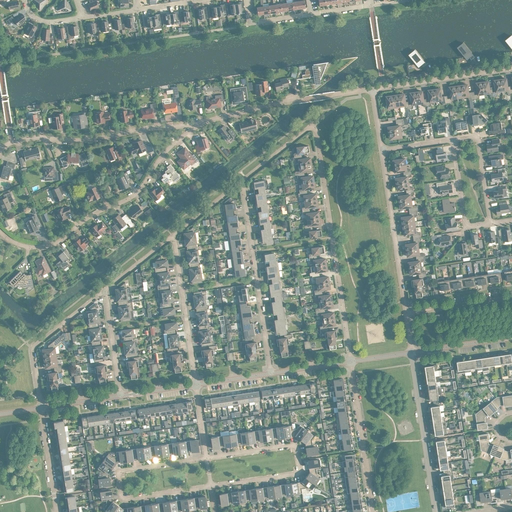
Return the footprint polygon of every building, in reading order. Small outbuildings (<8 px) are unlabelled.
[(19,7),(17,0),(15,0),(8,2),(8,1),(10,9),(19,7)] [(61,11),(68,11),(71,6),(68,0),(61,0),(58,5),(61,11)] [(88,3),(91,10),(99,7),(96,0),(92,0),(93,1),(88,3)] [(240,3),(235,3),(236,13),(245,12),(243,1),(240,1),(240,3)] [(222,5),(217,6),(218,16),(226,15),(224,3),(221,4),(222,5)] [(236,13),(235,3),(230,4),(230,3),(226,3),(228,14),(236,13)] [(218,16),(217,6),(211,7),(211,5),(208,6),(210,17),(218,16)] [(198,9),(199,19),(208,18),(206,6),(203,6),(203,8),(198,9)] [(180,10),(182,21),(190,20),(190,19),(189,11),(188,10),(183,11),(183,9),(180,10)] [(175,12),(170,13),(171,23),(180,22),(178,10),(175,11),(175,12)] [(171,23),(170,13),(165,14),(165,12),(161,13),(163,24),(171,23)] [(16,22),(18,25),(27,19),(22,13),(14,19),(12,16),(6,20),(9,23),(12,21),(14,23),(16,22)] [(153,26),(153,29),(162,27),(160,13),(156,13),(157,15),(152,16),(153,26)] [(145,27),(153,26),(152,16),(146,17),(146,15),(143,15),(145,27)] [(134,26),(134,27),(138,27),(137,21),(134,21),(133,16),(126,17),(127,23),(127,26),(128,27),(134,26)] [(122,28),(122,29),(125,29),(125,26),(124,24),(124,23),(121,23),(120,18),(113,19),(114,25),(115,28),(115,29),(122,28)] [(101,21),(102,31),(109,30),(109,31),(112,31),(111,25),(108,25),(108,20),(101,21)] [(100,34),(99,27),(96,27),(95,22),(88,23),(90,33),(94,32),(95,35),(100,34)] [(36,36),(33,34),(37,26),(30,23),(25,32),(29,34),(27,38),(33,41),(36,36)] [(74,34),(78,34),(77,25),(70,26),(71,30),(67,30),(68,38),(74,37),(74,34)] [(57,28),(59,38),(65,37),(64,27),(57,28)] [(48,43),(52,44),(53,37),(49,36),(50,29),(43,28),(42,39),(49,39),(48,43)] [(459,48),(466,57),(468,55),(471,59),(475,56),(463,42),(461,45),(462,46),(459,48)] [(411,56),(417,63),(418,64),(420,62),(423,66),(426,64),(415,50),(412,52),(414,53),(411,56)] [(320,83),(320,78),(326,62),(313,64),(314,65),(312,65),(313,70),(305,71),(306,74),(302,74),(303,78),(310,77),(311,73),(313,73),(315,84),(320,83)] [(275,83),(277,91),(283,89),(282,87),(285,86),(285,84),(288,84),(286,77),(280,79),(281,81),(275,83)] [(507,78),(500,79),(502,90),(507,90),(509,95),(511,94),(511,93),(511,86),(508,86),(507,78)] [(495,88),(493,88),(494,96),(497,95),(498,91),(502,90),(500,79),(494,80),(495,88)] [(256,94),(258,94),(259,94),(260,95),(261,94),(262,94),(264,94),(264,91),(267,90),(266,80),(262,80),(262,83),(255,84),(256,94)] [(489,81),(482,82),(484,93),(489,93),(490,96),(494,96),(493,88),(490,89),(489,81)] [(477,91),(472,91),(473,99),(479,98),(480,94),(484,93),(482,82),(476,83),(477,91)] [(468,84),(461,85),(463,96),(468,96),(469,99),(473,99),(472,91),(469,92),(468,84)] [(450,95),(448,95),(449,102),(452,102),(453,98),(457,97),(455,86),(449,87),(450,95)] [(232,96),(233,95),(234,95),(235,101),(244,99),(243,94),(246,93),(245,87),(231,89),(232,96)] [(441,88),(434,89),(436,100),(441,100),(442,103),(446,103),(445,95),(442,96),(441,88)] [(429,98),(427,98),(428,106),(431,105),(432,101),(436,100),(434,89),(428,90),(429,98)] [(411,100),(409,101),(410,108),(413,108),(414,104),(418,103),(416,91),(410,92),(411,100)] [(423,91),(416,91),(418,103),(423,102),(424,106),(428,106),(427,98),(424,99),(423,91)] [(398,94),(400,106),(405,105),(406,109),(408,109),(410,108),(409,101),(406,101),(405,93),(398,94)] [(206,99),(208,108),(221,106),(220,101),(224,100),(223,94),(215,95),(215,98),(210,99),(209,96),(206,96),(206,99)] [(164,104),(165,112),(177,110),(176,105),(179,105),(178,98),(174,98),(174,102),(164,104)] [(188,105),(189,105),(190,109),(196,108),(196,106),(201,105),(200,99),(195,100),(194,98),(187,99),(188,105)] [(141,109),(142,118),(147,117),(149,116),(149,117),(153,117),(153,112),(157,111),(155,103),(150,103),(151,108),(141,109)] [(484,123),(485,123),(488,119),(482,114),(474,115),(473,107),(469,108),(470,119),(473,118),(474,127),(479,126),(482,126),(484,123)] [(121,116),(122,121),(128,120),(128,117),(133,116),(132,110),(127,111),(126,109),(120,110),(120,111),(119,111),(120,116),(121,116)] [(29,114),(30,126),(38,124),(37,117),(42,117),(40,110),(32,111),(33,114),(29,114)] [(95,112),(97,122),(105,121),(104,119),(110,118),(109,112),(103,112),(103,110),(95,112)] [(73,121),(74,128),(81,127),(81,126),(84,125),(83,119),(86,119),(85,112),(82,112),(82,114),(78,114),(79,116),(71,117),(71,121),(73,121)] [(52,117),(53,128),(61,127),(61,122),(61,121),(64,120),(64,121),(63,113),(56,113),(57,116),(52,117)] [(389,126),(389,132),(401,131),(400,126),(404,124),(404,121),(403,118),(396,119),(395,116),(388,117),(388,120),(396,119),(397,125),(389,126)] [(447,126),(447,124),(450,124),(449,117),(446,118),(446,119),(441,120),(441,123),(439,123),(439,127),(438,127),(439,132),(444,132),(444,131),(445,130),(445,131),(447,131),(446,126),(447,126)] [(240,123),(242,131),(247,129),(248,130),(251,129),(252,128),(256,127),(254,119),(253,120),(251,118),(250,120),(240,123)] [(467,128),(467,123),(466,121),(456,122),(457,130),(467,128)] [(429,130),(429,129),(432,129),(431,122),(423,123),(423,126),(416,128),(417,134),(421,133),(421,135),(429,134),(429,130)] [(490,125),(491,130),(489,130),(489,135),(505,132),(504,128),(502,128),(501,122),(492,123),(491,123),(491,124),(490,125)] [(226,137),(228,140),(235,134),(231,129),(229,131),(224,125),(218,129),(225,138),(226,137)] [(195,145),(197,151),(204,149),(203,148),(208,146),(206,137),(200,139),(201,140),(197,141),(198,144),(195,145)] [(487,144),(488,151),(498,149),(498,145),(500,144),(499,138),(492,139),(493,143),(487,144)] [(130,147),(133,153),(137,151),(138,152),(145,149),(147,153),(153,150),(150,142),(145,145),(143,144),(141,139),(134,142),(135,145),(130,147)] [(293,153),(294,156),(301,155),(301,152),(309,151),(308,145),(296,147),(297,151),(293,153)] [(110,159),(115,157),(116,160),(122,157),(118,150),(116,151),(116,150),(115,150),(113,146),(106,149),(110,159)] [(178,153),(181,157),(181,159),(178,161),(184,167),(194,159),(196,162),(198,159),(197,157),(194,159),(185,147),(178,153)] [(24,151),(26,159),(39,156),(37,148),(24,151)] [(448,159),(447,152),(443,153),(443,151),(443,148),(437,149),(438,153),(436,154),(437,161),(448,159)] [(60,158),(64,167),(66,166),(67,165),(67,164),(68,164),(68,161),(78,161),(78,160),(80,160),(82,163),(82,164),(83,164),(83,165),(84,165),(85,165),(89,163),(87,158),(84,152),(78,155),(78,153),(74,153),(74,152),(71,152),(71,153),(68,153),(68,154),(60,158)] [(491,160),(492,166),(502,164),(501,158),(503,158),(503,154),(489,156),(489,160),(491,160)] [(299,160),(299,165),(311,163),(310,157),(302,158),(301,155),(294,156),(292,157),(293,160),(299,160)] [(1,176),(8,178),(9,174),(10,174),(11,174),(12,174),(12,173),(12,172),(11,172),(11,171),(10,171),(11,167),(13,168),(15,163),(7,161),(6,165),(4,165),(2,173),(1,173),(0,175),(1,176)] [(164,182),(167,180),(168,182),(172,179),(173,180),(175,178),(176,180),(180,177),(175,170),(174,169),(170,163),(167,166),(169,169),(162,174),(163,176),(161,178),(164,182)] [(295,175),(297,174),(304,173),(304,170),(312,169),(311,163),(299,165),(300,169),(295,172),(295,175)] [(403,170),(404,173),(411,172),(411,169),(407,168),(406,164),(394,166),(395,172),(403,170)] [(450,176),(449,168),(444,169),(443,165),(436,166),(437,174),(440,173),(441,178),(442,178),(446,177),(450,176)] [(52,176),(52,179),(58,179),(57,171),(54,172),(54,166),(44,167),(44,177),(52,176)] [(491,174),(492,181),(493,181),(493,182),(497,181),(497,180),(503,179),(502,172),(505,171),(505,167),(498,168),(498,173),(491,174)] [(117,178),(122,188),(129,185),(127,181),(128,180),(127,180),(130,179),(129,177),(128,173),(127,171),(121,174),(122,176),(117,178)] [(396,177),(397,184),(409,182),(408,177),(412,176),(411,172),(404,173),(404,176),(396,177)] [(301,178),(302,183),(313,181),(313,175),(305,176),(304,173),(297,174),(297,178),(301,178)] [(260,187),(260,190),(267,189),(266,185),(264,186),(263,180),(258,181),(258,180),(258,179),(257,178),(256,178),(255,178),(252,180),(253,188),(260,187)] [(299,189),(299,192),(307,191),(306,188),(314,187),(313,181),(302,183),(303,187),(299,189)] [(452,184),(447,185),(446,184),(446,181),(436,182),(437,187),(440,186),(441,194),(447,193),(446,192),(453,191),(452,184)] [(406,189),(406,191),(414,190),(413,187),(409,186),(409,182),(397,184),(398,190),(406,189)] [(86,195),(89,200),(93,198),(93,197),(95,196),(96,198),(100,196),(99,194),(103,192),(99,184),(95,185),(95,186),(88,189),(89,191),(88,191),(87,191),(86,191),(85,192),(84,193),(85,194),(85,195),(86,195)] [(54,198),(55,201),(63,197),(61,193),(62,192),(64,191),(62,185),(50,190),(53,195),(52,196),(52,197),(52,198),(53,199),(54,198)] [(149,193),(155,200),(159,196),(164,191),(160,186),(156,189),(155,188),(149,193)] [(494,191),(495,197),(504,196),(503,190),(506,189),(506,186),(500,187),(500,190),(494,191)] [(254,193),(255,199),(266,198),(265,192),(267,192),(267,189),(260,190),(261,192),(254,193)] [(399,195),(400,202),(411,200),(411,195),(414,194),(414,190),(406,191),(407,194),(399,195)] [(0,203),(0,204),(3,210),(11,207),(9,202),(14,200),(10,191),(3,194),(5,197),(0,199),(0,203)] [(304,196),(305,201),(316,199),(315,193),(307,194),(307,191),(299,192),(298,193),(298,196),(304,196)] [(263,204),(263,207),(269,206),(269,203),(266,203),(266,198),(255,199),(256,205),(263,204)] [(455,205),(454,202),(450,203),(449,198),(442,199),(444,211),(455,210),(455,207),(455,205)] [(223,204),(224,213),(232,212),(232,209),(236,208),(236,209),(236,208),(235,201),(235,200),(234,200),(233,199),(233,200),(232,200),(230,202),(230,203),(223,204)] [(301,207),(302,210),(309,209),(309,206),(317,205),(316,199),(305,201),(305,205),(301,207)] [(409,207),(410,212),(417,211),(419,211),(418,205),(412,204),(411,200),(400,202),(401,208),(409,207)] [(497,208),(497,213),(498,213),(498,214),(502,213),(501,212),(509,211),(509,210),(509,209),(509,208),(509,207),(509,206),(508,205),(508,204),(507,204),(507,201),(500,202),(500,207),(497,208)] [(129,211),(134,218),(143,211),(138,204),(134,207),(133,208),(132,208),(129,211)] [(58,217),(60,220),(67,217),(65,213),(67,212),(67,213),(71,211),(68,206),(63,208),(63,207),(55,210),(56,213),(56,214),(56,215),(56,216),(57,217),(58,217)] [(257,211),(258,217),(268,216),(267,210),(270,210),(269,206),(263,207),(263,210),(257,211)] [(146,210),(151,218),(156,214),(150,207),(146,210)] [(307,214),(307,219),(319,217),(318,211),(310,212),(309,209),(302,210),(303,214),(307,214)] [(402,216),(403,223),(414,221),(414,216),(418,215),(417,211),(410,212),(410,215),(402,216)] [(227,216),(228,222),(238,220),(237,214),(233,215),(232,212),(224,213),(224,216),(227,216)] [(25,221),(30,231),(37,228),(36,224),(36,223),(38,222),(35,214),(29,217),(30,219),(25,221)] [(112,219),(119,228),(126,223),(125,222),(126,221),(131,226),(134,224),(125,214),(123,216),(122,217),(119,214),(112,219)] [(265,222),(266,225),(272,224),(271,221),(269,221),(268,216),(258,217),(259,223),(265,222)] [(304,225),(305,228),(312,227),(312,224),(320,223),(319,217),(307,219),(308,223),(304,225)] [(445,224),(446,230),(458,229),(457,222),(455,222),(454,217),(447,218),(448,223),(445,224)] [(225,222),(226,231),(233,230),(235,230),(234,227),(238,226),(239,226),(238,220),(228,222),(225,222)] [(96,235),(96,236),(102,231),(102,230),(106,227),(102,221),(99,223),(100,224),(98,226),(96,224),(90,228),(93,232),(95,236),(96,235)] [(260,229),(261,235),(271,233),(270,228),(272,227),(272,224),(266,225),(266,228),(260,229)] [(184,233),(185,238),(195,237),(198,236),(197,231),(195,232),(194,226),(188,230),(188,232),(184,233)] [(312,227),(305,228),(303,229),(304,232),(309,232),(310,237),(322,235),(321,229),(313,230),(312,227)] [(413,234),(413,236),(421,235),(420,232),(416,231),(415,227),(404,228),(405,235),(413,234)] [(504,229),(505,233),(503,233),(504,241),(511,239),(511,232),(510,232),(510,228),(504,229)] [(226,231),(228,240),(241,238),(240,232),(239,232),(233,233),(233,230),(226,231)] [(498,236),(495,236),(494,231),(487,232),(489,242),(495,241),(495,243),(499,242),(498,236)] [(271,233),(261,235),(261,241),(268,240),(268,243),(275,242),(274,239),(272,239),(271,233)] [(478,239),(477,233),(471,234),(472,243),(476,243),(476,247),(483,246),(481,239),(478,239)] [(452,243),(450,235),(442,237),(441,234),(431,235),(432,240),(439,239),(440,245),(452,243)] [(74,242),(80,250),(86,246),(85,244),(89,241),(85,236),(82,238),(81,240),(79,238),(74,242)] [(186,244),(187,247),(197,246),(195,237),(185,238),(186,244)] [(228,240),(229,249),(238,248),(237,245),(241,244),(241,238),(228,240)] [(406,243),(407,250),(418,248),(418,244),(422,242),(421,238),(414,239),(414,242),(406,243)] [(466,248),(466,244),(466,242),(459,243),(460,249),(458,251),(458,252),(458,253),(458,254),(459,255),(460,255),(464,254),(464,252),(467,252),(467,254),(470,253),(470,247),(466,248)] [(187,250),(187,256),(198,255),(197,246),(187,247),(187,250)] [(308,254),(309,257),(316,256),(316,253),(324,252),(323,246),(312,247),(312,252),(308,254)] [(62,267),(64,269),(70,264),(66,260),(71,255),(66,248),(58,255),(61,259),(56,263),(60,268),(62,267)] [(232,252),(233,257),(243,256),(242,250),(238,251),(238,248),(229,249),(230,252),(232,252)] [(416,255),(416,257),(424,256),(424,257),(425,256),(425,253),(419,253),(418,248),(407,250),(408,256),(416,255)] [(271,259),(271,262),(277,261),(277,258),(275,258),(274,252),(268,253),(268,252),(269,252),(263,253),(264,260),(271,259)] [(154,267),(155,270),(167,268),(167,265),(166,259),(161,260),(160,255),(156,259),(157,266),(154,267)] [(189,262),(189,265),(199,264),(198,255),(187,256),(188,262),(189,262)] [(41,272),(42,274),(50,270),(43,256),(40,258),(39,258),(37,259),(36,260),(35,260),(38,266),(35,268),(38,273),(41,272)] [(230,258),(232,267),(240,265),(240,262),(244,262),(243,256),(233,257),(230,258)] [(314,261),(314,265),(326,264),(325,258),(317,259),(316,256),(309,257),(310,260),(314,261)] [(409,261),(410,268),(421,266),(421,262),(424,260),(424,257),(424,256),(416,257),(417,260),(409,261)] [(265,266),(266,272),(279,270),(277,261),(271,262),(269,262),(269,265),(266,266),(265,266)] [(189,268),(190,274),(201,272),(199,264),(189,265),(190,268),(189,268)] [(311,272),(312,275),(319,274),(319,271),(327,270),(326,264),(314,265),(315,270),(311,272)] [(240,265),(232,267),(232,270),(235,270),(235,275),(241,275),(240,276),(241,276),(246,275),(245,268),(241,268),(240,265)] [(419,273),(419,275),(426,274),(426,271),(422,271),(421,266),(410,268),(411,274),(419,273)] [(158,273),(159,279),(169,277),(168,271),(167,268),(155,270),(155,274),(158,273)] [(31,273),(26,274),(25,275),(24,275),(23,274),(20,270),(9,281),(13,285),(17,282),(18,283),(21,286),(27,284),(27,286),(33,284),(31,273)] [(271,277),(272,280),(280,279),(279,270),(266,272),(267,278),(271,277)] [(201,272),(190,274),(191,280),(192,283),(202,282),(201,272)] [(316,279),(317,283),(328,282),(328,276),(320,277),(319,274),(312,275),(312,278),(316,279)] [(412,286),(415,285),(421,284),(424,284),(423,280),(427,278),(426,274),(419,275),(419,278),(411,279),(412,286)] [(156,279),(158,288),(160,287),(160,288),(170,286),(169,283),(170,283),(169,277),(159,279),(156,279)] [(445,289),(444,280),(444,277),(437,278),(439,290),(445,289)] [(268,284),(269,290),(281,288),(280,279),(272,280),(272,283),(268,284)] [(115,288),(116,294),(127,293),(125,281),(119,286),(120,288),(115,288)] [(314,290),(314,293),(322,292),(321,289),(329,288),(328,282),(317,283),(318,288),(314,290)] [(235,285),(236,295),(249,293),(248,287),(244,287),(243,284),(235,285)] [(415,285),(417,297),(423,296),(421,284),(415,285)] [(159,297),(161,297),(172,295),(171,289),(170,289),(170,286),(160,288),(160,287),(158,288),(159,297)] [(231,286),(221,288),(222,297),(225,296),(224,292),(227,291),(227,290),(232,289),(231,286)] [(274,298),(276,298),(283,297),(287,296),(286,291),(282,292),(281,288),(269,290),(270,296),(274,295),(274,298)] [(193,295),(194,301),(205,299),(204,294),(206,293),(206,290),(194,292),(194,291),(193,291),(194,295),(193,295)] [(319,297),(320,301),(331,300),(330,294),(322,295),(322,292),(314,293),(315,297),(319,297)] [(118,300),(118,303),(128,301),(127,293),(116,294),(117,300),(118,300)] [(236,295),(237,303),(246,302),(245,299),(249,299),(250,299),(249,293),(236,295)] [(160,306),(163,306),(163,305),(173,304),(172,301),(173,301),(172,295),(161,297),(162,302),(160,302),(160,306)] [(271,301),(271,307),(282,306),(281,300),(283,300),(283,297),(276,298),(277,301),(271,301)] [(195,306),(196,310),(206,308),(208,308),(208,304),(205,305),(205,299),(194,301),(195,307),(195,306)] [(315,308),(316,311),(324,310),(324,307),(332,306),(331,300),(320,301),(320,306),(315,308)] [(119,312),(132,310),(133,310),(132,301),(128,301),(118,303),(119,306),(118,306),(119,312)] [(237,303),(239,312),(251,310),(251,304),(250,304),(250,305),(246,305),(246,302),(237,303)] [(86,311),(87,317),(98,315),(97,309),(96,309),(96,304),(90,308),(86,311)] [(163,305),(163,306),(164,314),(174,313),(174,307),(173,307),(173,304),(163,305)] [(277,313),(277,316),(286,314),(284,305),(282,306),(271,307),(272,313),(273,313),(277,313)] [(196,313),(197,319),(207,317),(206,308),(196,310),(196,313)] [(132,310),(119,312),(120,318),(121,321),(134,319),(132,310)] [(239,312),(240,321),(248,320),(248,317),(252,316),(251,310),(239,312)] [(322,315),(322,319),(334,318),(333,312),(325,313),(324,310),(316,311),(316,314),(322,315)] [(273,319),(274,325),(284,324),(287,323),(286,314),(277,316),(278,319),(274,319),(273,319)] [(87,317),(89,325),(99,324),(98,321),(99,321),(98,315),(87,317)] [(198,324),(199,327),(209,326),(211,326),(210,322),(208,322),(207,317),(197,319),(198,324)] [(319,326),(320,329),(327,328),(327,325),(335,324),(334,318),(322,319),(323,324),(319,326)] [(240,321),(241,330),(254,328),(253,322),(249,323),(248,320),(240,321)] [(164,333),(167,332),(177,331),(176,328),(177,327),(176,321),(165,323),(166,329),(164,329),(164,333)] [(89,329),(90,334),(100,333),(100,327),(99,327),(99,324),(89,325),(86,326),(87,329),(89,329)] [(284,324),(274,325),(275,331),(281,330),(282,333),(288,332),(288,329),(285,329),(284,324)] [(198,330),(199,336),(210,335),(209,326),(199,327),(199,330),(198,330)] [(123,335),(123,339),(133,337),(136,337),(135,333),(133,334),(132,328),(121,330),(122,336),(123,335)] [(254,328),(241,330),(243,339),(251,338),(251,335),(255,334),(254,328)] [(325,338),(328,337),(334,336),(337,336),(336,330),(328,331),(327,328),(320,329),(320,333),(324,333),(325,338)] [(167,332),(168,341),(178,339),(178,334),(177,334),(177,331),(167,332)] [(90,334),(91,343),(101,342),(101,339),(100,333),(90,334)] [(277,345),(280,344),(286,343),(288,343),(288,338),(292,337),(291,333),(284,334),(284,337),(276,338),(277,345)] [(210,335),(199,336),(200,342),(201,342),(201,345),(202,345),(214,343),(213,340),(211,340),(210,335)] [(42,349),(43,355),(55,353),(54,347),(62,341),(58,336),(48,345),(48,348),(42,349)] [(328,337),(328,343),(325,343),(326,349),(336,347),(334,336),(328,337)] [(123,342),(124,348),(135,346),(133,337),(123,339),(124,342),(123,342)] [(178,339),(168,341),(169,347),(166,347),(167,350),(179,349),(179,345),(178,339)] [(246,350),(248,349),(254,348),(257,348),(256,341),(248,343),(248,340),(240,341),(241,344),(245,345),(246,350)] [(91,343),(93,352),(103,351),(102,345),(101,342),(91,343)] [(280,344),(281,356),(288,355),(291,354),(290,349),(287,349),(286,343),(280,344)] [(202,356),(204,356),(204,355),(211,355),(213,354),(213,350),(216,348),(216,344),(208,346),(209,348),(201,350),(202,356)] [(135,346),(124,348),(125,353),(126,353),(126,357),(138,355),(138,351),(135,351),(135,346)] [(248,349),(249,355),(246,355),(247,361),(256,359),(254,348),(248,349)] [(103,351),(93,352),(94,361),(104,360),(103,357),(104,356),(103,351)] [(170,361),(173,360),(179,359),(182,359),(181,353),(173,354),(173,351),(165,352),(166,356),(170,356),(170,361)] [(204,355),(204,356),(206,367),(212,366),(211,355),(204,355)] [(127,367),(129,367),(136,366),(138,365),(138,361),(141,359),(141,356),(133,357),(134,360),(126,361),(127,367)] [(53,366),(54,369),(61,367),(61,364),(57,364),(56,359),(44,361),(45,367),(53,366)] [(173,360),(175,371),(181,370),(179,359),(173,360)] [(465,372),(463,360),(457,361),(458,366),(456,366),(457,373),(465,372)] [(95,372),(98,371),(104,370),(107,370),(106,364),(98,365),(97,362),(90,363),(90,367),(95,367),(95,372)] [(129,367),(131,378),(137,377),(136,366),(129,367)] [(47,379),(50,379),(50,378),(56,378),(59,377),(62,377),(61,371),(62,371),(61,367),(54,369),(54,371),(46,373),(47,379)] [(98,371),(99,382),(106,382),(104,370),(98,371)] [(50,378),(50,379),(51,390),(58,389),(56,378),(50,378)] [(433,399),(434,402),(441,401),(440,398),(442,398),(441,392),(429,394),(430,400),(433,399)] [(508,395),(497,397),(500,404),(504,403),(504,405),(510,404),(508,395)] [(497,397),(488,404),(493,412),(498,408),(497,407),(500,404),(497,397)] [(431,406),(432,412),(441,411),(440,405),(441,405),(441,401),(434,402),(434,405),(431,406)] [(488,404),(476,413),(484,417),(488,413),(489,415),(493,412),(488,404)] [(484,417),(476,413),(478,429),(487,427),(487,422),(485,422),(484,417)] [(296,435),(300,439),(307,430),(299,424),(297,428),(292,429),(293,436),(296,435)] [(284,437),(293,436),(292,429),(292,425),(282,426),(284,437)] [(275,438),(284,437),(282,426),(274,427),(275,438)] [(266,440),(275,438),(274,427),(265,429),(266,440)] [(257,441),(266,440),(265,429),(256,430),(257,441)] [(249,442),(257,441),(256,430),(247,431),(249,442)] [(305,442),(305,445),(312,444),(311,439),(314,435),(307,430),(300,439),(305,442)] [(240,444),(249,442),(247,431),(242,432),(238,433),(240,444)] [(231,445),(240,444),(238,433),(229,434),(231,445)] [(479,434),(481,449),(488,444),(487,439),(489,438),(488,433),(479,434)] [(222,446),(231,445),(229,434),(220,435),(222,446)] [(213,448),(222,446),(220,435),(208,437),(209,443),(212,442),(213,448)] [(196,439),(187,440),(189,451),(198,450),(197,445),(201,444),(200,439),(196,439)] [(187,440),(178,441),(180,453),(189,451),(187,440)] [(178,441),(170,443),(171,454),(180,453),(178,441)] [(170,443),(161,444),(162,455),(171,454),(170,443)] [(312,444),(305,445),(307,454),(318,452),(316,443),(312,444)] [(161,444),(152,445),(153,457),(162,455),(161,444)] [(481,449),(495,455),(499,446),(494,444),(493,446),(488,444),(481,449)] [(152,445),(143,447),(144,458),(153,457),(152,445)] [(495,455),(506,459),(507,451),(503,450),(504,448),(499,446),(495,455)] [(143,447),(134,448),(136,459),(144,458),(143,447)] [(134,448),(125,449),(127,461),(136,459),(134,448)] [(116,451),(117,455),(118,462),(127,461),(125,449),(116,451)] [(108,453),(103,460),(112,467),(115,462),(118,462),(117,455),(112,456),(108,453)] [(307,460),(309,469),(316,468),(320,468),(319,458),(307,460)] [(101,470),(102,475),(109,474),(108,471),(112,467),(103,460),(97,468),(101,470)] [(443,469),(444,471),(451,470),(453,470),(451,461),(448,462),(440,463),(440,469),(443,469)] [(309,472),(306,476),(315,483),(320,476),(316,473),(316,468),(309,469),(309,472)] [(441,475),(442,481),(451,480),(454,479),(453,470),(451,470),(444,471),(444,474),(441,475)] [(102,475),(98,475),(99,485),(110,483),(109,474),(102,475)] [(302,481),(300,481),(301,488),(305,487),(309,490),(315,483),(306,476),(302,481)] [(300,481),(291,483),(293,494),(302,492),(301,488),(300,481)] [(291,483),(282,484),(284,495),(293,494),(291,483)] [(282,484),(273,485),(275,496),(284,495),(282,484)] [(273,485),(264,487),(266,498),(275,496),(273,485)] [(264,487),(255,488),(257,499),(266,498),(264,487)] [(255,488),(246,489),(248,500),(257,499),(255,488)] [(500,491),(496,492),(497,501),(503,500),(503,498),(507,497),(505,488),(500,489),(500,491)] [(101,500),(106,500),(106,499),(112,498),(111,489),(100,491),(101,500)] [(246,489),(237,490),(239,502),(248,500),(246,489)] [(237,490),(229,492),(230,503),(239,502),(237,490)] [(491,490),(485,491),(487,500),(491,499),(491,502),(497,501),(496,492),(491,492),(491,490)] [(487,500),(485,491),(480,492),(480,494),(475,495),(477,504),(483,503),(482,501),(487,500)] [(230,503),(229,492),(220,493),(220,498),(217,499),(218,505),(221,504),(230,503)] [(205,495),(196,497),(197,508),(206,506),(210,506),(209,500),(206,500),(205,495)] [(453,496),(445,498),(446,507),(455,505),(453,496)] [(196,497),(187,498),(188,509),(197,508),(196,497)] [(103,508),(108,511),(111,511),(117,504),(113,501),(112,498),(106,499),(106,500),(106,504),(103,508)] [(187,498),(178,499),(180,510),(188,509),(187,498)] [(178,499),(169,501),(171,511),(180,510),(178,499)] [(169,501),(160,502),(161,511),(169,511),(171,511),(169,501)] [(161,511),(160,502),(151,503),(152,511),(161,511)] [(152,511),(151,503),(142,505),(143,511),(152,511)]
